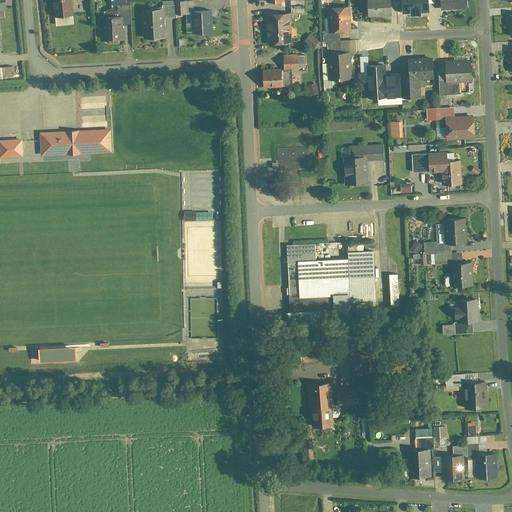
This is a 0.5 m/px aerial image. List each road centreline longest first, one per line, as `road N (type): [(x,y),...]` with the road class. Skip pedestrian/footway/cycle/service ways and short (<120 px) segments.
road 1 (residential): [(26,0),(38,72),(240,64)]
road 2 (residential): [(262,481),(247,211)]
road 3 (residential): [(262,481),(511,490)]
road 4 (residential): [(247,211),(485,196)]
road 5 (residential): [(485,196),(511,428)]
road 6 (residential): [(478,27),(485,196)]
road 7 (residential): [(247,211),(240,64)]
